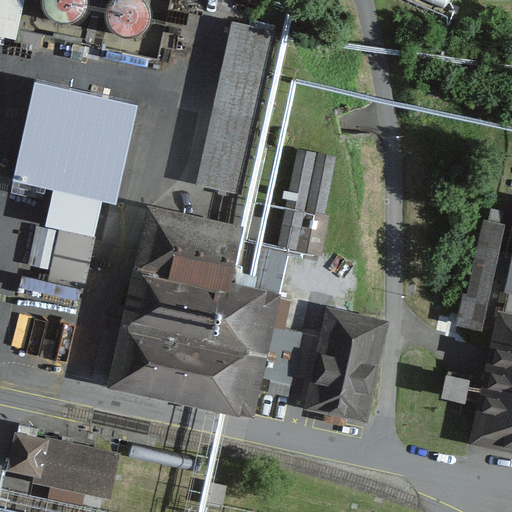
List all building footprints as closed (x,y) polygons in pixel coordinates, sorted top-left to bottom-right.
[(0,0),(0,37),(16,41),(18,30),(24,0),(0,0)] [(87,7),(87,3),(86,0),(42,0),(42,3),(42,7),(44,12),(46,15),(49,19),(52,22),(56,24),(60,25),(65,25),(69,25),(73,24),(77,22),(81,19),(83,15),(85,11),(87,7)] [(149,21),(150,17),(149,13),(148,8),(146,4),(143,1),(141,0),(112,0),(111,1),(108,4),(106,8),(105,13),(105,17),(105,21),(106,26),(108,29),(111,33),(115,36),(119,38),(123,39),(127,39),(132,39),(136,38),(140,36),(143,33),(146,29),(148,26),(149,21)] [(415,0),(446,8),(448,0),(415,0)] [(231,197),(231,193),(240,195),(276,31),(231,21),(196,185),(218,190),(217,194),(231,197)] [(18,30),(16,41),(14,48),(38,53),(42,35),(18,30)] [(135,60),(135,78),(186,79),(187,32),(163,32),(163,61),(135,60)] [(137,102),(87,92),(66,189),(116,200),(137,102)] [(58,135),(40,131),(36,152),(54,156),(58,135)] [(296,148),(288,191),(283,190),(281,199),(286,200),(277,247),(323,256),(330,215),(324,214),(335,156),(296,148)] [(257,277),(238,273),(235,285),(231,284),(244,227),(147,206),(107,388),(239,417),(239,416),(253,419),(262,379),(269,380),(267,393),(289,398),(304,332),(274,325),(280,295),(255,289),(257,277)] [(490,208),(487,221),(483,220),(467,293),(462,292),(455,326),(482,331),(505,225),(502,224),(505,211),(490,208)] [(93,237),(61,230),(50,279),(82,286),(93,237)] [(511,253),(503,293),(507,294),(503,312),(511,314),(511,253)] [(344,427),(346,419),(367,423),(389,321),(326,307),(304,410),(324,414),(322,422),(344,427)] [(511,314),(503,312),(497,311),(468,445),(511,454),(511,314)] [(470,376),(447,371),(441,400),(464,405),(470,376)] [(45,439),(36,437),(38,428),(19,424),(17,433),(14,432),(6,471),(33,477),(32,483),(110,500),(120,453),(45,437),(45,439)] [(223,506),(226,486),(209,483),(206,502),(223,506)]
